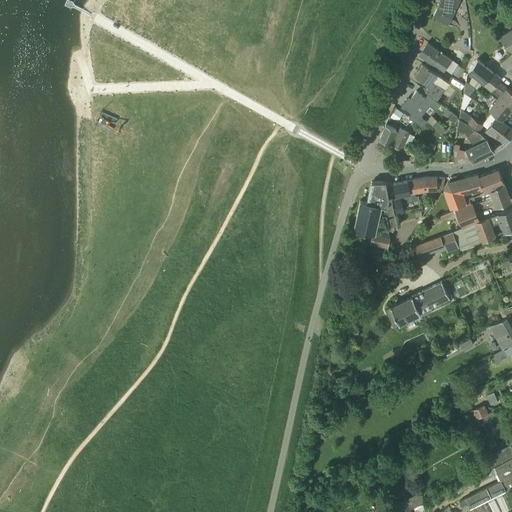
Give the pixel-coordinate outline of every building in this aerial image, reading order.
[(440,0),(432,17),(448,24),(459,0),(440,0)] [(499,36),(511,49),(511,48),(511,14),(505,18),(511,28),(499,36)] [(444,71),(452,59),(428,42),(421,52),(427,57),(425,59),(431,63),(431,62),(444,71)] [(511,52),(501,62),(508,71),(508,72),(511,76),(511,52)] [(491,89),(495,85),(504,91),(507,87),(498,81),(501,78),(477,59),(468,71),(491,89)] [(436,100),(449,82),(424,64),(415,76),(428,86),(425,91),(428,93),(436,100)] [(478,89),(482,83),(467,72),(466,79),(478,89)] [(474,88),(465,82),(464,92),(469,96),(474,88)] [(511,91),(507,87),(504,91),(495,85),(491,89),(493,92),(500,96),(502,94),(506,97),(502,103),(509,109),(511,105),(511,91)] [(430,105),(436,110),(441,103),(436,100),(428,93),(425,97),(416,91),(408,100),(407,100),(402,106),(411,113),(408,117),(421,125),(427,121),(421,116),(430,105)] [(502,118),(509,109),(502,103),(506,97),(502,94),(500,96),(497,99),(495,98),(492,102),(494,104),(489,109),(502,118)] [(398,121),(404,113),(397,108),(391,116),(398,121)] [(445,116),(452,121),(456,115),(450,110),(445,116)] [(482,125),(472,116),(467,123),(477,131),(482,125)] [(511,128),(496,116),(487,128),(485,131),(492,136),(494,134),(506,143),(511,134),(511,128)] [(474,144),(466,149),(459,148),(460,143),(455,143),(454,154),(455,163),(469,156),(473,162),(494,151),(487,139),(480,132),(477,131),(467,123),(459,118),(457,128),(466,136),(474,144)] [(398,130),(385,124),(379,138),(391,144),(401,150),(403,146),(404,147),(406,142),(409,144),(414,136),(399,127),(398,130)] [(435,146),(429,144),(426,153),(432,155),(435,146)] [(399,155),(405,158),(409,149),(404,147),(403,146),(401,150),(399,155)] [(409,149),(405,158),(411,161),(415,151),(410,148),(409,149)] [(478,174),(450,181),(448,182),(444,189),(445,191),(451,208),(466,202),(463,194),(471,192),(472,194),(483,190),(483,191),(494,186),(494,185),(503,182),(498,168),(479,176),(478,174)] [(414,191),(422,190),(427,189),(437,189),(440,189),(443,186),(445,178),(425,177),(407,180),(410,192),(414,191)] [(415,196),(414,191),(410,192),(407,180),(393,183),(397,199),(393,199),(395,212),(404,210),(402,203),(419,199),(418,195),(415,196)] [(397,225),(395,212),(393,199),(389,200),(385,181),(371,181),(366,202),(360,200),(354,229),(376,234),(376,232),(380,215),(387,216),(389,228),(397,225)] [(490,190),(484,192),(486,199),(492,197),(492,198),(507,191),(504,182),(494,186),(495,187),(490,189),(490,190)] [(471,203),(456,209),(458,213),(463,226),(478,219),(475,211),(494,203),(496,206),(511,201),(507,191),(492,198),(492,197),(486,199),(476,203),(474,204),(474,205),(472,206),(471,203)] [(479,220),(453,231),(459,248),(461,251),(495,237),(490,225),(501,221),(505,232),(511,229),(511,207),(511,208),(479,220)] [(387,248),(389,235),(387,229),(376,232),(376,234),(372,233),(370,243),(387,248)] [(418,256),(445,246),(447,252),(459,248),(453,231),(448,233),(441,236),(414,246),(418,256)] [(432,311),(430,306),(449,297),(442,281),(390,306),(385,308),(393,326),(398,323),(420,313),(422,316),(432,311)] [(511,321),(509,315),(487,327),(490,333),(492,332),(502,350),(511,344),(511,321)] [(511,344),(502,350),(491,355),(493,359),(506,353),(507,355),(511,351),(511,344)] [(393,381),(394,371),(382,369),(381,379),(393,381)] [(461,396),(464,402),(470,399),(469,397),(475,394),(473,391),(461,396)] [(494,393),(486,396),(489,403),(497,399),(494,393)] [(359,407),(367,403),(364,397),(355,402),(358,408),(359,407)] [(485,404),(468,411),(472,420),(489,412),(485,404)] [(493,410),(489,412),(472,420),(475,428),(496,418),(493,410)] [(488,455),(494,466),(511,456),(511,445),(511,446),(510,444),(488,455)] [(402,456),(376,468),(380,476),(406,465),(402,456)] [(511,485),(511,456),(494,466),(493,466),(440,494),(443,500),(492,474),(492,475),(497,473),(500,480),(464,497),(465,498),(458,501),(463,510),(505,489),(511,485)] [(419,492),(396,504),(400,511),(402,511),(424,501),(419,492)]
